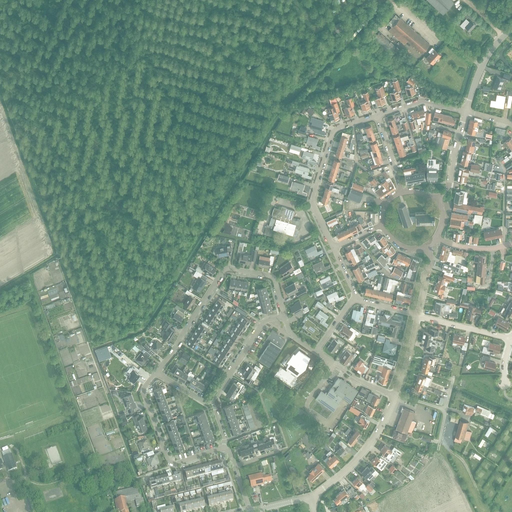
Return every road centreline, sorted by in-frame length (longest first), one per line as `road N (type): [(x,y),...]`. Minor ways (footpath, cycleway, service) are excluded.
road 1 (track): [(35,290),(96,461),(46,484),(24,477)]
road 2 (residential): [(155,372),(228,268),(272,277),(284,316)]
road 3 (residential): [(333,247),(312,201),(331,133),(376,115)]
road 4 (tertiary): [(309,498),(375,436),(394,395)]
